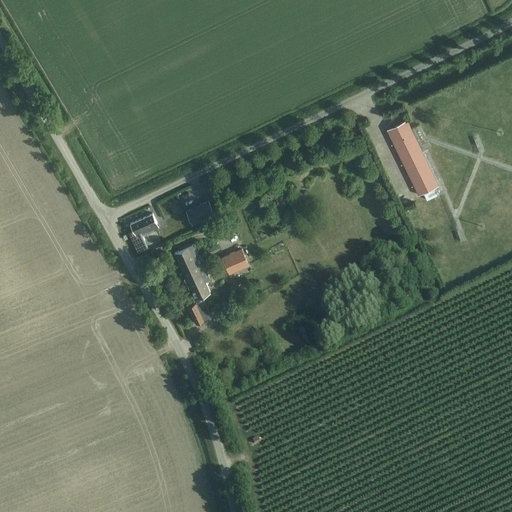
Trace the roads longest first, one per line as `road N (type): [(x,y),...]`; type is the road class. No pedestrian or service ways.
road 1 (unclassified): [(106,221),(511,22)]
road 2 (unclassified): [(234,511),(184,353),(106,221)]
road 3 (unclassified): [(106,221),(0,42)]
